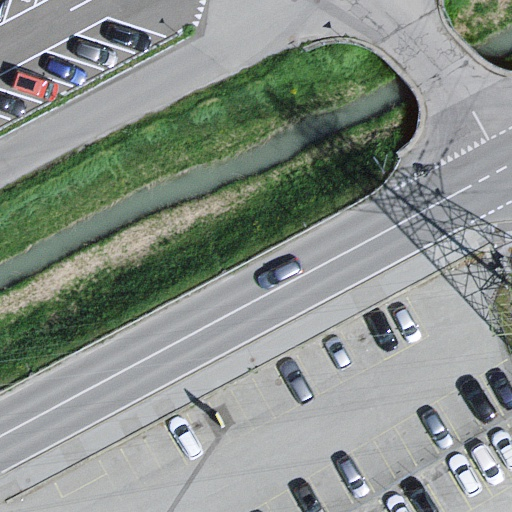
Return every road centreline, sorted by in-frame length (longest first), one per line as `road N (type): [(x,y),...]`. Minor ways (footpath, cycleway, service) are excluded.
road 1 (tertiary): [(504,167),(0,436)]
road 2 (residential): [(250,0),(167,86),(0,175)]
road 3 (unclassified): [(504,167),(470,105),(383,0)]
